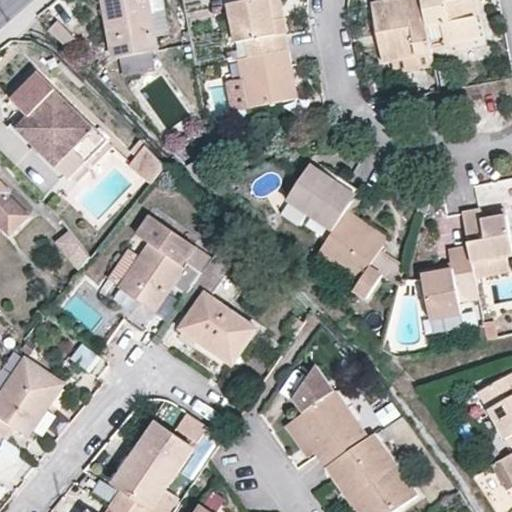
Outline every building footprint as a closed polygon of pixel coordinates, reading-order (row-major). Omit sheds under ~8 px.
[(105,0),(116,58),(158,50),(151,12),(164,9),(162,0),(105,0)] [(268,0),(227,0),(235,38),(244,36),(247,52),(287,45),(282,15),(272,16),(268,0)] [(282,15),(278,0),(268,0),(272,16),(282,15)] [(374,0),(386,58),(398,56),(435,49),(431,28),(427,7),(425,0),(374,0)] [(469,0),(425,0),(427,7),(445,3),(449,25),(474,20),(469,0)] [(449,25),(445,3),(427,7),(431,28),(449,25)] [(227,81),(232,106),(296,94),(287,45),(247,52),(237,54),(242,79),(227,81)] [(437,59),(435,49),(398,56),(400,66),(437,59)] [(32,116),(21,130),(70,177),(106,142),(37,75),(14,98),(32,116)] [(145,145),(131,164),(153,183),(167,166),(161,161),(145,145)] [(348,211),(358,196),(312,166),(289,199),(335,230),(348,211)] [(0,199),(6,194),(8,191),(0,182),(0,199)] [(0,222),(11,232),(28,214),(6,194),(0,199),(0,222)] [(510,270),(508,256),(511,255),(511,242),(507,215),(484,219),(482,209),(464,212),(470,247),(476,276),(510,270)] [(335,230),(321,251),(362,278),(355,290),(369,298),(385,274),(372,264),(389,239),(348,211),(335,230)] [(196,247),(152,217),(139,236),(151,244),(123,285),(160,310),(176,287),(188,295),(203,273),(191,264),(187,269),(183,266),(196,247)] [(96,252),(72,227),(61,238),(86,264),(96,252)] [(432,318),(463,313),(460,299),(479,296),(476,276),(470,247),(451,251),(454,268),(423,274),(432,318)] [(192,316),(183,329),(234,364),(259,328),(212,295),(233,264),(219,250),(203,273),(188,295),(179,308),(192,316)] [(304,322),(295,316),(287,329),(295,335),(304,322)] [(90,369),(101,355),(82,341),(71,355),(90,369)] [(16,428),(30,436),(65,384),(27,359),(0,397),(0,433),(2,435),(7,439),(16,428)] [(317,452),(327,467),(369,437),(336,391),(317,366),(294,399),(305,414),(295,421),(317,452)] [(511,373),(482,390),(487,400),(511,446),(511,373)] [(199,441),(209,427),(187,412),(178,426),(199,441)] [(317,452),(295,421),(286,427),(309,457),(317,452)] [(194,449),(158,423),(116,482),(124,488),(113,507),(119,511),(151,511),(152,511),(167,488),(194,449)] [(360,511),(393,511),(418,495),(375,433),(369,437),(327,467),(360,511)] [(508,491),(511,488),(511,455),(494,465),(508,491)] [(168,511),(179,497),(167,488),(152,511),(154,511),(168,511)]
